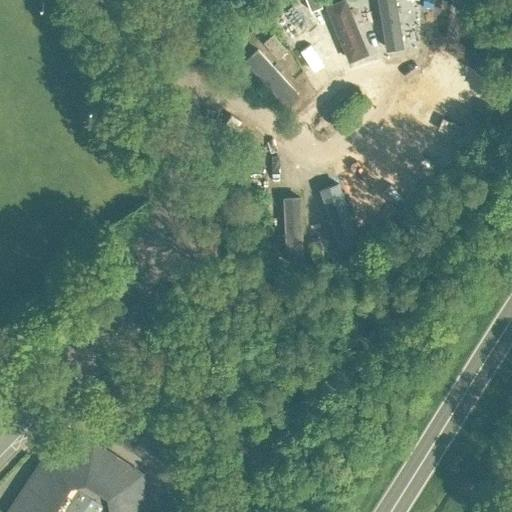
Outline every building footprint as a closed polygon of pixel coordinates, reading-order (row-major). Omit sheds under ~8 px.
[(307,0),(304,1),(311,15),(322,10),(317,0),(307,0)] [(269,21),(259,27),(268,39),(279,33),(274,26),(273,25),(269,21)] [(290,86),(261,51),(243,65),(272,101),(290,86)] [(418,77),(410,94),(462,118),(469,101),(418,77)] [(497,103),(508,107),(511,97),(511,89),(503,86),(497,103)] [(453,122),(444,129),(457,143),(466,135),(453,122)] [(418,130),(412,137),(427,149),(433,142),(418,130)] [(389,140),(372,156),(410,198),(427,182),(427,181),(389,140)] [(412,148),(404,156),(417,170),(426,162),(412,148)] [(330,186),(315,191),(324,227),(340,223),(330,186)] [(397,193),(386,196),(391,211),(402,207),(397,193)] [(306,260),(303,198),(282,199),(286,261),(306,260)] [(354,213),(343,216),(348,231),(360,227),(354,213)] [(323,242),(311,242),(312,257),(324,257),(323,242)] [(277,254),(265,255),(265,267),(266,269),(278,269),(278,266),(277,254)] [(144,511),(146,505),(145,495),(141,485),(136,475),(129,467),(121,460),(114,456),(110,453),(103,450),(92,446),(82,445),(71,446),(69,447),(61,450),(51,455),(43,462),(38,468),(36,470),(35,472),(8,511),(144,511)]
